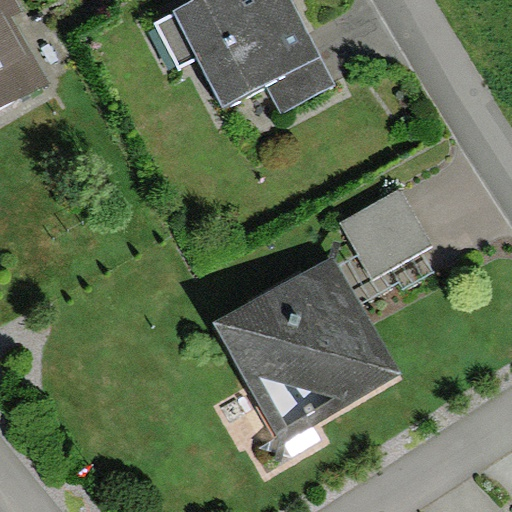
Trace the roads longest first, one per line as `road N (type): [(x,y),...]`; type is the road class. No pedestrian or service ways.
road 1 (residential): [(0,474),(30,511),(364,511),(511,415)]
road 2 (residential): [(511,170),(407,0)]
